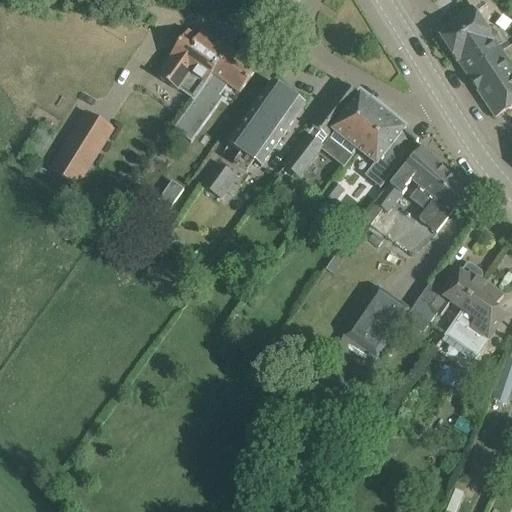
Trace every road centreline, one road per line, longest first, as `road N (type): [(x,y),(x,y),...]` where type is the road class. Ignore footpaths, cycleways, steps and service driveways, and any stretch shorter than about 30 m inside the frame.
road 1 (residential): [(462,134),(415,116),(282,39)]
road 2 (secondary): [(462,134),(382,0)]
road 3 (residential): [(282,39),(163,14)]
